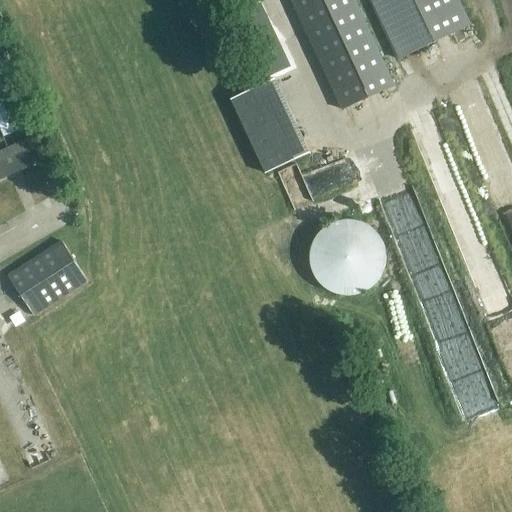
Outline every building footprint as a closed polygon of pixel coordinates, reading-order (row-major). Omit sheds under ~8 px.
[(256,0),(233,0),(239,12),(258,3),(256,0)] [(394,87),(364,23),(353,0),(298,0),(291,3),(341,112),(394,87)] [(374,0),(404,59),(471,26),(458,0),(374,0)] [(35,167),(24,142),(0,152),(0,181),(5,179),(6,179),(35,167)] [(369,183),(386,176),(373,143),(336,159),(346,183),(366,175),(369,183)] [(88,282),(62,242),(8,277),(34,317),(88,282)]
